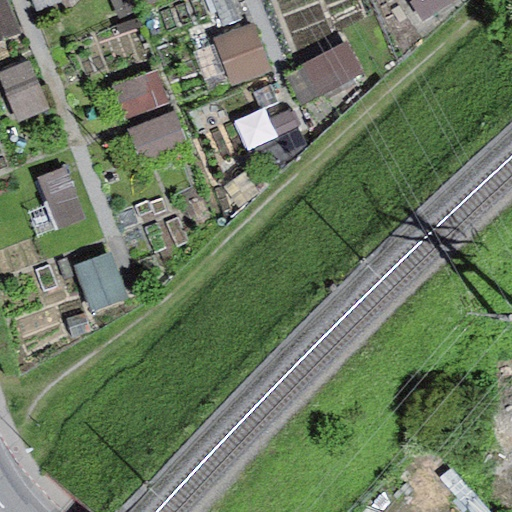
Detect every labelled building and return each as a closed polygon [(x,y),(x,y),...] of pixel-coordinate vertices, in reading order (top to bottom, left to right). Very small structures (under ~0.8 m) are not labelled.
[(408,0),(380,0),(396,39),(421,29),(408,0)] [(256,25),(217,40),(234,86),(273,72),(256,25)] [(348,42),(291,80),(311,111),(368,73),(348,42)] [(34,72),(11,76),(19,118),(43,114),(34,72)] [(131,122),(172,106),(159,74),(118,90),(131,122)] [(132,134),(146,165),(188,145),(174,115),(132,134)] [(68,173),(46,179),(59,229),(81,223),(68,173)]
